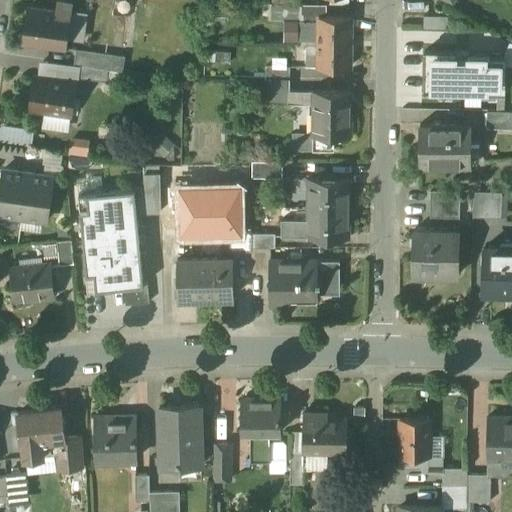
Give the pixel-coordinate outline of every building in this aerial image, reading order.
[(57,12),(28,8),(23,42),(67,48),(73,4),(58,1),(57,12)] [(294,6),(269,4),(268,23),(293,25),(294,6)] [(223,6),(210,6),(209,23),(222,23),(223,6)] [(449,17),(424,16),(424,30),(448,30),(449,17)] [(352,17),(320,17),(320,23),(320,42),(352,42),(352,17)] [(320,23),(308,22),(307,42),(320,42),(320,23)] [(320,42),(307,42),(307,67),(319,67),(320,42)] [(352,42),(320,42),(319,67),(351,67),(352,42)] [(116,53),(81,48),(79,63),(113,68),(116,53)] [(479,50),(426,49),(426,91),(478,92),(479,50)] [(230,52),(210,52),(209,63),(229,64),(230,52)] [(73,63),(43,59),(41,71),(71,75),(73,63)] [(78,82),(35,75),(30,109),(73,115),(78,82)] [(291,78),(265,78),(265,89),(291,90),(291,78)] [(291,90),(265,89),(265,103),(315,104),(315,90),(291,90)] [(351,91),(315,90),(315,104),(314,134),(315,134),(314,148),(334,149),(335,135),(352,135),(353,113),(351,113),(351,91)] [(511,111),(488,111),(487,129),(511,129),(511,111)] [(472,124),(421,124),(421,164),(472,164),(472,160),(472,124)] [(62,155),(46,152),(45,163),(47,163),(46,173),(62,175),(63,165),(61,165),(62,155)] [(283,161),(253,161),(253,167),(253,177),(283,177),(283,161)] [(29,173),(4,170),(0,196),(0,213),(23,217),(29,173)] [(54,177),(29,173),(23,217),(48,220),(54,177)] [(350,178),(310,178),(309,207),(350,208),(350,178)] [(135,188),(78,194),(86,274),(94,273),(96,289),(144,285),(135,188)] [(461,191),(431,190),(431,217),(461,218),(461,191)] [(503,192),(474,191),(473,217),(502,218),(503,192)] [(196,203),(161,204),(162,226),(197,225),(196,203)] [(350,208),(309,207),(309,219),(282,219),(282,236),(309,236),(309,237),(349,237),(350,208)] [(460,231),(414,230),(413,268),(441,268),(441,274),(460,274),(460,231)] [(276,233),(253,232),(253,246),(272,247),(276,247),(276,233)] [(72,239),(58,241),(60,265),(75,263),(72,239)] [(502,249),(484,248),(483,286),(511,287),(510,292),(511,292),(511,242),(503,243),(502,249)] [(272,247),(253,246),(253,270),(271,271),(271,260),(272,247)] [(234,257),(178,258),(179,298),(181,298),(181,293),(215,292),(215,297),(235,296),(234,257)] [(271,260),(271,271),(271,304),(290,304),(290,295),(319,295),(319,288),(318,260),(271,260)] [(341,260),(318,260),(319,288),(341,287),(341,260)] [(52,262),(11,267),(15,300),(34,298),(34,300),(56,297),(52,262)] [(273,398),(243,398),(243,432),(252,432),(252,467),(270,467),(270,432),(273,432),(273,398)] [(200,404),(160,406),(162,462),(202,460),(200,404)] [(61,407),(20,412),(26,458),(58,454),(66,453),(64,437),(61,407)] [(329,412),(305,412),(304,451),(305,451),(348,452),(348,418),(329,418),(329,412)] [(136,420),(111,421),(111,415),(96,416),(97,460),(138,459),(137,420),(136,420)] [(511,415),(488,415),(488,458),(489,458),(489,454),(505,454),(505,458),(511,458),(511,415)] [(431,418),(401,417),(401,455),(401,465),(423,465),(424,455),(431,455),(431,418)] [(81,436),(64,437),(66,453),(58,454),(59,468),(83,466),(81,436)] [(232,443),(214,443),(214,479),(232,479),(232,443)] [(304,451),(292,451),(291,484),(304,484),(305,451),(304,451)] [(468,467),(443,467),(443,485),(447,485),(468,485),(468,473),(468,467)] [(492,473),(468,473),(468,485),(467,501),(491,501),(492,473)] [(7,475),(0,476),(0,503),(10,502),(7,475)] [(150,492),(150,475),(136,475),(137,501),(150,500),(150,492)] [(468,485),(447,485),(447,508),(467,508),(467,501),(468,485)] [(180,511),(180,491),(150,492),(150,500),(150,511),(180,511)]
